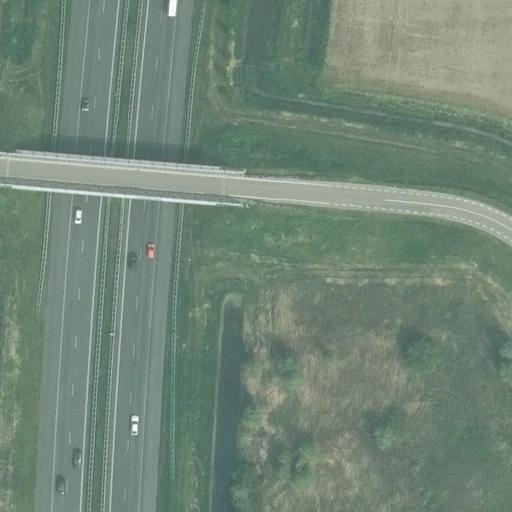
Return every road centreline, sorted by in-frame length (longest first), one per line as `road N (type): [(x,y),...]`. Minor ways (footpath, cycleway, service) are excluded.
road 1 (residential): [(0,177),(446,209),(511,235)]
road 2 (motorway): [(124,511),(162,0)]
road 3 (motorway): [(105,0),(67,511)]
